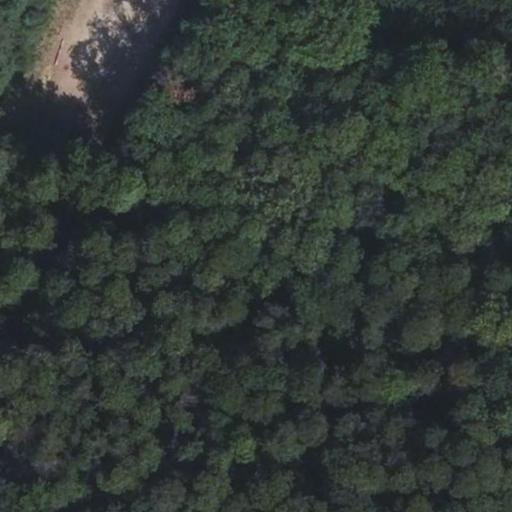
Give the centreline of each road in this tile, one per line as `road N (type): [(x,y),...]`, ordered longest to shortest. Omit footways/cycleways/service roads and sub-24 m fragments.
road 1 (track): [(0,189),(511,253)]
road 2 (track): [(0,426),(137,206),(244,0)]
